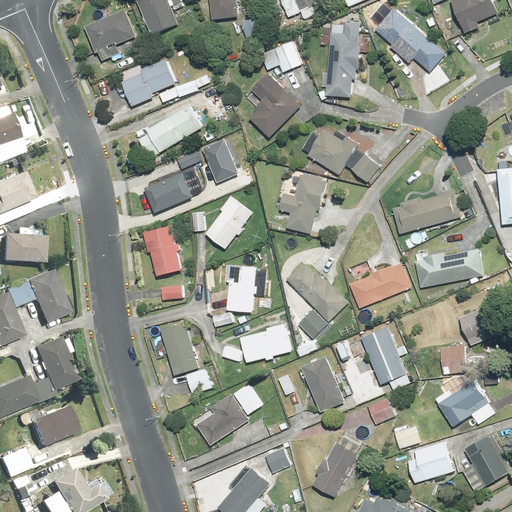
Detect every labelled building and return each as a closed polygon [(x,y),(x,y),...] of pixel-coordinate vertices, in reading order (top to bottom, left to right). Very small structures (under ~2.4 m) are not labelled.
[(182,0),(136,0),(151,36),(181,25),(174,8),(184,5),(182,0)] [(207,0),(209,19),(238,17),(236,0),(207,0)] [(320,0),(292,0),(300,20),(324,10),(320,0)] [(494,0),(450,0),(464,34),(481,27),(479,21),(500,13),(494,0)] [(448,54),(391,6),(370,30),(409,64),(414,58),(431,73),(448,54)] [(125,8),(84,24),(100,64),(122,55),(118,46),(137,39),(125,8)] [(263,14),(241,23),(249,43),(271,34),(263,14)] [(330,31),(325,95),(353,97),(360,22),(343,21),(342,32),(330,31)] [(294,38),(272,48),(283,74),(305,64),(294,38)] [(166,60),(118,79),(129,106),(177,87),(166,60)] [(302,106),(267,73),(249,92),(260,102),(248,115),(272,137),(302,106)] [(200,89),(214,83),(210,75),(196,81),(200,89)] [(181,87),(164,94),(168,104),(185,96),(181,87)] [(137,138),(150,159),(203,127),(190,106),(137,138)] [(9,111),(0,114),(0,145),(20,137),(9,111)] [(323,121),(303,155),(341,177),(361,143),(323,121)] [(227,139),(200,148),(214,186),(241,176),(227,139)] [(4,148),(0,150),(0,161),(8,157),(4,148)] [(362,152),(351,169),(370,182),(381,165),(362,152)] [(511,166),(496,167),(500,225),(511,224),(511,166)] [(20,171),(0,179),(0,211),(32,197),(20,171)] [(182,171),(139,188),(151,217),(194,199),(182,171)] [(314,236),(329,180),(300,173),(294,197),(284,194),(279,211),(290,214),(286,229),(314,236)] [(252,174),(237,181),(241,189),(256,182),(252,174)] [(455,190),(392,206),(399,234),(462,218),(455,190)] [(232,197),(204,233),(223,247),(251,211),(232,197)] [(171,224),(143,231),(154,276),(182,270),(171,224)] [(45,235),(1,233),(0,259),(0,261),(44,263),(45,235)] [(481,246),(417,258),(422,287),(486,276),(481,246)] [(403,259),(349,280),(360,308),(414,288),(403,259)] [(315,341),(350,300),(304,261),(287,282),(315,306),(297,326),(315,341)] [(229,265),(227,309),(256,310),(258,266),(229,265)] [(52,270),(4,289),(13,310),(32,302),(41,324),(70,313),(52,270)] [(186,286),(167,288),(168,300),(187,298),(186,286)] [(4,291),(0,292),(0,345),(22,336),(4,291)] [(494,303),(459,321),(474,350),(509,331),(494,303)] [(220,326),(238,320),(236,312),(217,318),(220,326)] [(187,322),(161,329),(174,376),(200,369),(187,322)] [(286,324),(240,334),(246,362),(292,352),(286,324)] [(388,325),(361,338),(383,385),(410,373),(388,325)] [(0,382),(0,415),(34,402),(36,407),(57,398),(53,389),(77,379),(59,336),(32,347),(45,378),(30,384),(25,372),(0,382)] [(350,337),(338,341),(347,365),(358,361),(350,337)] [(467,345),(438,347),(441,376),(469,374),(467,345)] [(325,358),(300,369),(320,412),(345,401),(325,358)] [(209,368),(188,374),(193,394),(215,388),(209,368)] [(478,372),(431,399),(449,430),(471,417),(476,426),(502,411),(478,372)] [(294,374),(282,378),(288,395),(300,391),(294,374)] [(255,384),(240,393),(254,414),(268,405),(255,384)] [(195,424),(212,447),(251,419),(231,391),(210,406),(213,411),(195,424)] [(387,396),(367,405),(376,426),(397,417),(387,396)] [(65,406),(28,421),(39,448),(76,433),(65,406)] [(462,471),(476,493),(511,470),(511,469),(488,432),(461,449),(471,465),(462,471)] [(336,440),(313,485),(335,497),(359,452),(336,440)] [(446,441),(405,453),(415,484),(455,471),(446,441)] [(22,447),(0,456),(0,465),(5,477),(31,467),(22,447)] [(287,448),(270,455),(278,473),(294,465),(287,448)] [(250,466),(217,507),(223,511),(247,511),(271,483),(250,466)] [(72,469),(49,484),(67,511),(83,511),(105,498),(94,481),(84,487),(72,469)] [(46,484),(27,497),(36,511),(60,511),(63,510),(46,484)] [(365,492),(355,511),(426,511),(427,510),(384,490),(380,498),(365,492)]
